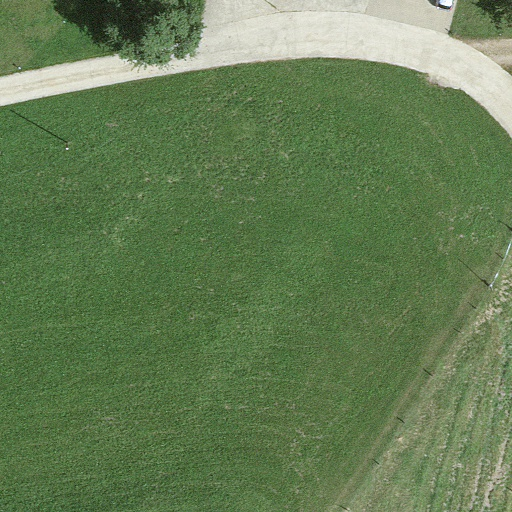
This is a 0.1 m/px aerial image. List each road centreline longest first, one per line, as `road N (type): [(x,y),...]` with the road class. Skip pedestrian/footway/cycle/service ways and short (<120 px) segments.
road 1 (track): [(282,511),(453,290),(481,180),(436,64)]
road 2 (track): [(0,99),(315,43),(436,64)]
